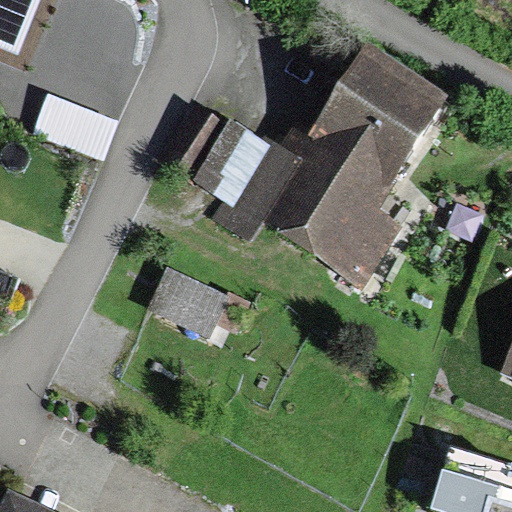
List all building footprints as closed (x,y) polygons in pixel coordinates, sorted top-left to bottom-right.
[(0,0),(0,44),(15,51),(36,0),(0,0)] [(443,96),(370,48),(312,136),(295,125),(277,151),(222,114),(185,169),(228,198),(217,215),(252,238),(266,217),(364,281),(398,229),(368,209),(443,96)] [(42,138),(110,162),(124,123),(55,99),(42,138)] [(222,297),(166,272),(148,312),(204,336),(222,297)] [(511,348),(502,374),(511,377),(511,348)] [(511,511),(511,469),(450,450),(432,508),(445,511),(511,511)]
